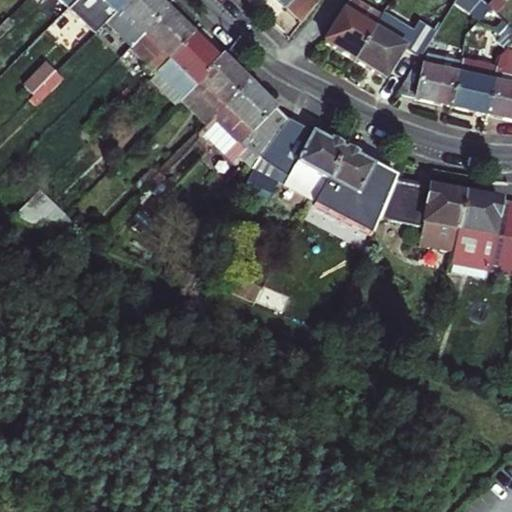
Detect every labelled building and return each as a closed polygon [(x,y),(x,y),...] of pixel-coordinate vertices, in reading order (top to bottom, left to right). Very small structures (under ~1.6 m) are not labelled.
[(78,0),(72,7),(98,32),(108,22),(117,13),(129,0),(78,0)] [(129,0),(117,13),(108,22),(134,47),(146,34),(167,13),(153,0),(129,0)] [(275,0),(300,23),(318,0),(275,0)] [(348,0),(322,43),(353,63),(382,18),(352,0),(348,0)] [(489,11),(478,0),(453,0),(453,1),(477,23),(489,11)] [(489,11),(477,23),(481,27),(493,15),(489,11)] [(172,60),(193,39),(167,13),(146,34),(172,60)] [(382,18),(353,63),(382,81),(402,52),(417,61),(433,34),(418,24),(413,33),(384,15),(382,18)] [(5,22),(0,27),(0,40),(12,28),(5,22)] [(497,43),(505,51),(511,43),(511,33),(509,30),(497,43)] [(218,63),(193,39),(172,60),(197,84),(200,81),(218,63)] [(495,73),(486,116),(511,121),(511,56),(505,51),(498,60),(495,73)] [(458,68),(422,59),(419,69),(412,68),(395,95),(449,108),(458,68)] [(218,63),(200,81),(226,107),(247,86),(220,61),(218,63)] [(458,68),(449,108),(486,116),(495,73),(459,65),(458,68)] [(43,87),(56,74),(52,69),(38,82),(43,87)] [(56,74),(43,87),(49,92),(62,79),(56,74)] [(247,86),(226,107),(263,143),(284,123),(247,86)] [(95,138),(108,124),(104,119),(89,133),(95,138)] [(341,151),(287,122),(276,146),(298,157),(288,179),(318,195),(341,151)] [(114,129),(108,124),(95,138),(100,143),(114,129)] [(341,151),(318,195),(349,212),(372,167),(341,151)] [(154,169),(140,183),(146,188),(160,174),(154,169)] [(160,174),(146,188),(151,193),(165,180),(160,174)] [(393,182),(379,211),(423,219),(418,246),(454,252),(457,246),(464,196),(393,182)] [(19,216),(45,240),(64,219),(38,196),(19,216)] [(511,204),(464,196),(457,246),(486,251),(485,271),(511,276),(511,204)]
